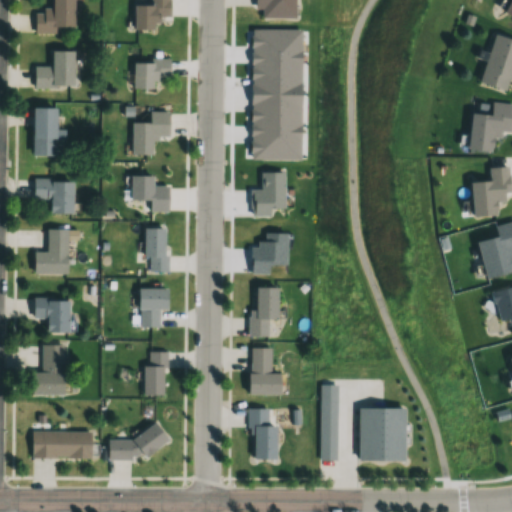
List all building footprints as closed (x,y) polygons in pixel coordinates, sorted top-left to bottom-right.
[(72,27),(72,0),(51,0),(51,8),(43,8),(43,13),(34,13),(34,32),(55,32),(55,27),(72,27)] [(153,29),(153,17),(169,17),(169,0),(150,0),(150,5),(133,5),(133,29),(153,29)] [(255,0),(255,18),(295,18),(295,0),(255,0)] [(511,39),(493,33),(478,82),(509,92),(511,82),(511,39)] [(71,50),(51,50),(51,67),(33,67),(33,87),(71,87),(71,50)] [(152,89),(152,78),(169,78),(169,60),(133,60),(133,89),(152,89)] [(511,111),(511,103),(490,102),(489,115),(469,113),(466,150),(490,151),(491,138),(500,139),(500,130),(510,131),(511,111)] [(54,108),(31,108),(31,156),(54,156),(54,108)] [(131,123),(131,155),(151,155),(151,138),(167,138),(167,111),(149,111),(149,123),(131,123)] [(469,181),(471,216),(495,214),(494,202),(504,201),(503,193),(509,193),(507,166),(487,167),(488,180),(469,181)] [(147,200),(147,211),(168,211),(168,185),(152,185),(152,176),(129,176),(129,200),(147,200)] [(70,214),(71,179),(32,179),(32,199),(48,199),(48,214),(70,214)] [(483,278),(511,271),(511,220),(493,225),(495,236),(475,241),(483,278)] [(166,271),(166,227),(144,227),(144,271),(166,271)] [(66,274),(66,229),(46,229),(46,252),(32,252),(32,274),(66,274)] [(511,285),(491,289),(497,323),(511,320),(511,285)] [(137,287),(137,310),(140,310),(139,327),(156,327),(156,309),(166,309),(166,288),(137,287)] [(276,288),(254,287),(254,310),(247,310),(247,335),(266,336),(267,319),(275,319),(276,288)] [(67,334),(67,298),(32,298),(32,319),(44,319),(44,334),(67,334)] [(62,394),(62,344),(40,344),(40,373),(29,373),(29,394),(62,394)] [(278,373),(269,373),(269,348),(248,347),(247,394),(278,395),(278,373)] [(141,365),(141,395),(164,395),(164,352),(147,352),(147,365),(141,365)] [(336,459),(336,384),(319,384),(319,459),(336,459)] [(274,408),(249,408),(249,459),(274,459),(274,408)] [(403,408),(356,408),(356,460),(403,460),(403,408)] [(30,432),(30,458),(89,458),(89,432),(30,432)]
